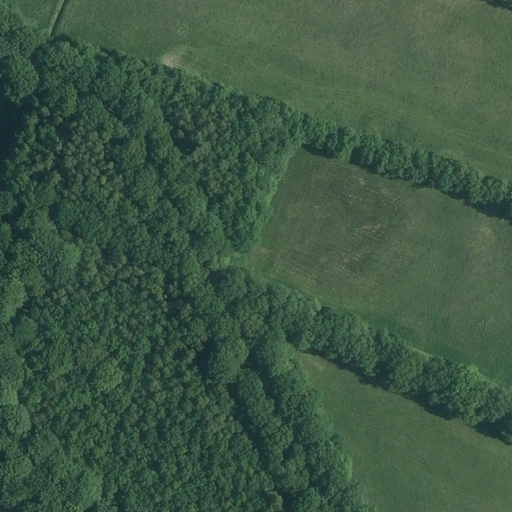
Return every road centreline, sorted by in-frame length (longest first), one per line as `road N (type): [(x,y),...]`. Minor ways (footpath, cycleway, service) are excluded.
road 1 (unclassified): [(331,511),(136,143),(106,107),(0,41)]
road 2 (track): [(200,262),(511,401)]
